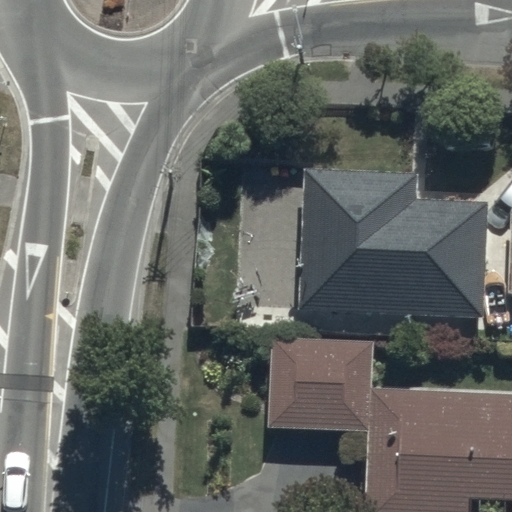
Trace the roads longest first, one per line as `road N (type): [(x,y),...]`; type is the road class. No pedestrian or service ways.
road 1 (tertiary): [(104,67),(64,299),(48,511)]
road 2 (tertiary): [(216,0),(175,52),(141,66),(104,67)]
